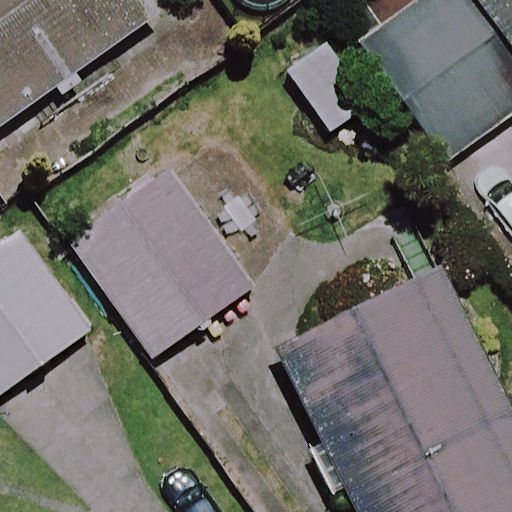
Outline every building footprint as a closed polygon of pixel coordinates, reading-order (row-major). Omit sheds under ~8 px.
[(0,0),(0,132),(144,29),(123,0),(0,0)] [(511,0),(398,0),(339,40),(428,170),(511,113),(511,0)] [(365,119),(319,51),(274,82),(320,150),(365,119)] [(236,301),(161,183),(65,244),(141,362),(236,301)] [(0,393),(84,337),(16,236),(0,246),(0,393)] [(345,511),(511,511),(511,454),(423,279),(267,358),(345,511)]
